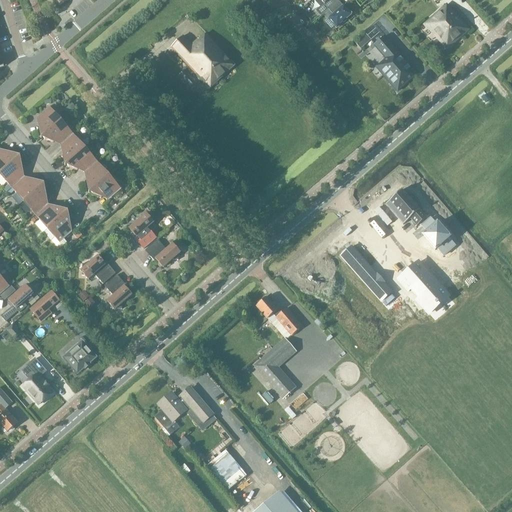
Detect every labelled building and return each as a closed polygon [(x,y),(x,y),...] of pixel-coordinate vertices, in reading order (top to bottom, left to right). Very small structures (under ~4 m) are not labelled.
[(322,3),(328,10),(339,1),(337,0),(314,0),(319,6),(322,3)] [(339,1),(328,10),(333,15),(325,22),(331,28),(334,25),(336,28),(352,15),(347,9),(346,10),(339,1)] [(424,24),(446,49),(468,30),(460,21),(459,22),(455,17),(456,17),(446,5),(424,24)] [(206,34),(192,47),(183,37),(178,41),(171,48),(178,56),(209,89),(235,66),(206,34)] [(384,37),(374,46),(386,59),(376,68),(397,92),(417,75),(384,37)] [(182,81),(187,76),(183,72),(178,77),(182,81)] [(41,138),(61,121),(49,107),(39,115),(44,120),(38,125),(40,134),(42,137),(41,138)] [(59,138),(63,143),(73,135),(61,121),(41,138),(41,139),(42,137),(44,140),(53,143),(59,138)] [(64,166),(65,166),(85,148),(73,135),(63,143),(68,148),(62,153),(64,162),(66,165),(64,166)] [(83,165),(87,170),(97,162),(85,148),(65,166),(66,165),(68,167),(77,170),(83,165)] [(0,173),(20,157),(19,157),(18,158),(16,156),(7,152),(1,158),(0,156),(0,173)] [(0,173),(0,175),(11,188),(21,180),(16,175),(22,170),(20,161),(18,158),(20,157),(0,173)] [(88,193),(89,193),(109,176),(97,162),(87,170),(92,175),(86,180),(88,189),(90,192),(88,193)] [(109,176),(89,193),(90,192),(92,195),(101,198),(107,193),(111,198),(121,190),(109,176)] [(11,188),(23,202),(43,184),(42,185),(40,183),(31,180),(25,185),(21,180),(11,188)] [(23,202),(35,216),(45,207),(40,202),(46,197),(44,188),(42,186),(44,185),(43,184),(23,202)] [(139,191),(135,187),(130,192),(134,195),(139,191)] [(425,218),(401,191),(386,204),(397,217),(399,215),(405,222),(410,217),(416,225),(425,218)] [(35,216),(31,220),(33,223),(38,219),(47,229),(67,212),(66,213),(64,210),(55,207),(49,213),(45,207),(35,216)] [(67,212),(47,229),(55,239),(53,241),(57,246),(59,247),(60,247),(61,247),(66,243),(63,240),(69,235),(64,230),(70,225),(68,216),(66,213),(68,212),(67,212)] [(147,216),(146,214),(144,215),(141,215),(141,218),(129,229),(136,237),(134,239),(143,249),(156,238),(147,228),(153,223),(150,219),(150,216),(147,216)] [(454,244),(430,217),(422,225),(427,231),(423,235),(441,255),(454,244)] [(114,230),(109,235),(115,242),(120,237),(114,230)] [(157,240),(145,251),(154,261),(155,260),(163,268),(172,260),(178,260),(178,255),(180,253),(179,252),(179,249),(176,249),(172,244),(166,250),(157,240)] [(340,257),(364,285),(375,275),(351,247),(340,257)] [(82,270),(80,271),(82,273),(81,276),(84,276),(88,280),(94,275),(103,285),(115,274),(106,263),(105,265),(97,256),(88,265),(82,264),(82,270)] [(430,313),(448,297),(434,281),(433,283),(429,278),(431,277),(419,264),(401,280),(412,293),(414,292),(417,296),(416,297),(430,313)] [(124,287),(126,286),(117,275),(104,286),(113,296),(107,302),(110,306),(110,309),(113,309),(114,310),(116,309),(122,310),(122,304),(131,296),(124,287)] [(0,276),(0,295),(9,287),(0,276)] [(13,306),(1,317),(5,322),(17,312),(19,313),(27,307),(23,303),(32,295),(28,291),(28,288),(25,288),(24,286),(23,288),(20,288),(19,291),(8,301),(13,306)] [(84,291),(78,297),(84,303),(90,298),(84,291)] [(51,292),(30,310),(38,319),(48,311),(59,301),(51,292)] [(256,306),(267,319),(286,341),(291,336),(302,327),(297,321),(286,309),(280,313),(277,310),(279,308),(273,302),(271,304),(266,298),(261,301),(259,301),(258,303),(258,305),(256,306)] [(90,299),(85,304),(90,310),(96,305),(90,299)] [(12,325),(0,335),(6,341),(12,337),(14,339),(20,334),(12,325)] [(285,341),(257,367),(281,395),(284,398),(294,390),(291,386),(275,368),(294,351),(285,341)] [(84,370),(85,371),(91,366),(90,365),(97,359),(83,342),(80,344),(79,342),(66,353),(67,354),(62,359),(77,377),(84,370)] [(23,387),(39,405),(52,394),(49,390),(50,388),(44,381),(42,383),(39,378),(47,372),(36,359),(27,366),(36,376),(23,387)] [(5,410),(12,403),(0,389),(0,404),(1,405),(0,406),(0,424),(7,433),(17,424),(5,410)] [(170,394),(158,405),(161,410),(154,416),(166,430),(175,421),(174,420),(185,411),(199,426),(203,423),(212,415),(189,389),(180,397),(182,399),(178,403),(170,394)] [(178,444),(185,451),(190,446),(184,439),(178,444)] [(258,511),(294,511),(279,494),(258,511)]
